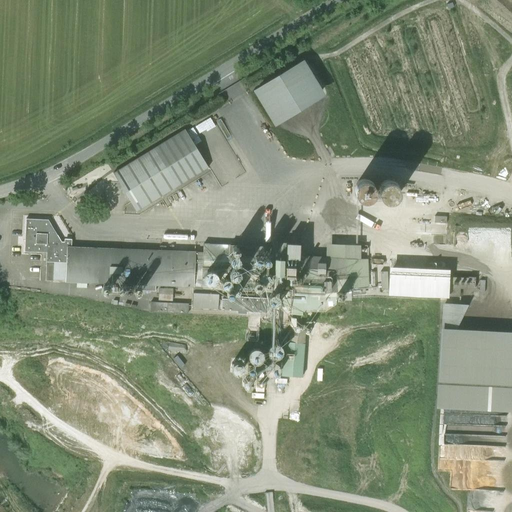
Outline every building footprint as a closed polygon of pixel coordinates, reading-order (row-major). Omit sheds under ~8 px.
[(254,91),(275,126),(325,95),(305,60),(254,91)] [(234,116),(224,119),(226,124),(221,126),(232,156),(248,150),(234,116)] [(185,129),(113,173),(136,212),(208,167),(185,129)] [(354,189),(354,190),(354,191),(355,192),(355,193),(355,194),(356,195),(356,196),(357,196),(358,197),(359,198),(360,198),(361,199),(362,199),(363,199),(365,200),(366,200),(367,199),(368,199),(370,198),(371,198),(372,197),(373,196),(374,195),(374,194),(374,193),(375,192),(375,191),(375,190),(375,189),(376,188),(375,187),(375,186),(375,185),(375,184),(374,183),(373,182),(372,181),(371,180),(370,179),(368,178),(366,178),(365,178),(364,178),(362,178),(361,178),(361,179),(360,179),(359,180),(358,180),(357,181),(356,182),(355,183),(355,184),(354,185),(354,186),(354,187),(354,188),(354,189)] [(379,194),(379,195),(380,195),(380,196),(381,197),(381,198),(382,198),(383,199),(385,200),(386,201),(388,201),(390,201),(392,201),(394,200),(395,199),(397,198),(398,196),(399,195),(399,194),(400,193),(400,192),(400,191),(400,190),(400,189),(400,188),(399,187),(399,185),(398,184),(398,183),(397,183),(396,182),(395,181),(394,181),(393,180),(392,180),(391,179),(389,179),(388,179),(386,180),(385,180),(384,181),(383,182),(382,182),(381,183),(380,184),(380,185),(379,186),(379,187),(379,188),(378,189),(378,190),(378,191),(379,192),(379,193),(379,194)] [(45,281),(53,281),(85,283),(194,287),(195,252),(178,251),(165,251),(166,246),(160,246),(160,247),(157,247),(157,251),(141,250),(68,247),(68,242),(62,242),(48,220),(26,219),(24,252),(46,253),(46,262),(45,281)] [(276,242),(275,247),(204,244),(202,289),(281,292),(281,306),(290,307),(290,313),(302,314),(302,311),(306,311),(306,300),(350,302),(350,294),(362,294),(362,288),(368,286),(367,275),(366,275),(368,259),(301,255),(301,258),(299,258),(300,243),(276,242)] [(468,277),(451,277),(450,296),(460,297),(460,289),(468,289),(468,288),(475,289),(475,277),(468,277)] [(173,288),(159,288),(158,300),(172,301),(173,288)] [(247,311),(272,313),(273,299),(219,296),(219,294),(193,293),(192,308),(237,311),(247,312),(247,311)] [(151,302),(150,312),(188,314),(188,304),(151,302)] [(511,331),(457,329),(465,304),(441,303),(440,327),(437,336),(434,407),(439,408),(438,445),(504,447),(506,411),(511,412),(511,411),(511,331)] [(281,376),(289,376),(302,377),(305,331),(289,330),(289,341),(282,341),(281,376)] [(260,349),(242,349),(242,361),(259,362),(260,349)]
